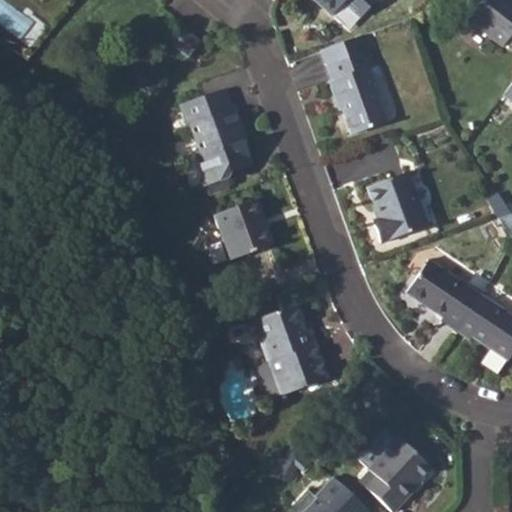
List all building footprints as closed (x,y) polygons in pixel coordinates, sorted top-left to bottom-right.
[(314,0),(313,1),(325,11),(334,0),(339,0),(354,13),(365,0),(314,0)] [(511,0),(482,0),(470,16),(505,42),(510,35),(511,36),(511,0)] [(176,39),(191,51),(203,38),(188,26),(176,39)] [(371,45),(329,60),(333,75),(331,76),(337,96),(341,95),(352,130),(387,118),(370,64),(377,61),(371,45)] [(181,98),(188,118),(191,117),(200,144),(197,145),(208,179),(226,173),(231,165),(253,157),(242,126),(246,124),(238,99),(234,100),(228,81),(181,98)] [(410,168),(369,182),(380,214),(374,216),(382,238),(429,222),(410,168)] [(263,222),(259,212),(264,210),(258,194),(216,209),(230,253),(269,240),(263,222)] [(442,318),(457,329),(482,292),(430,256),(407,288),(444,315),(442,318)] [(511,313),(482,292),(457,329),(471,338),(473,334),(508,359),(511,353),(511,313)] [(293,302),(255,315),(269,356),(281,390),(328,374),(316,339),(307,342),(302,325),(293,302)] [(377,472),(367,483),(393,508),(415,487),(413,484),(431,465),(401,436),(370,466),(377,472)] [(310,487),(285,511),(373,511),(333,474),(316,491),(310,487)]
